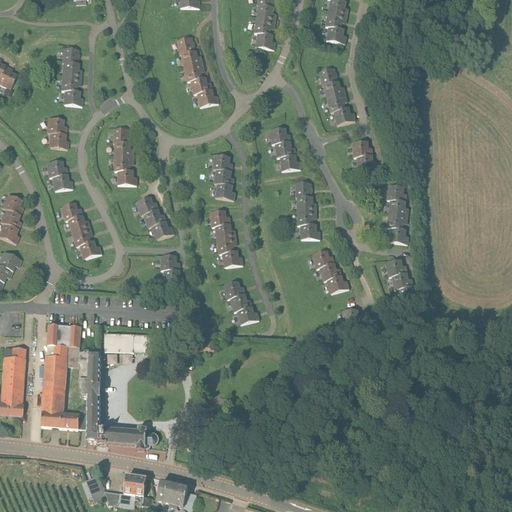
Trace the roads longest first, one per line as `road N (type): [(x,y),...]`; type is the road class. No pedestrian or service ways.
road 1 (tertiary): [(302,511),(164,472),(0,446)]
road 2 (track): [(294,403),(275,438),(231,434),(213,418),(218,377),(265,355),(296,377),(299,392)]
